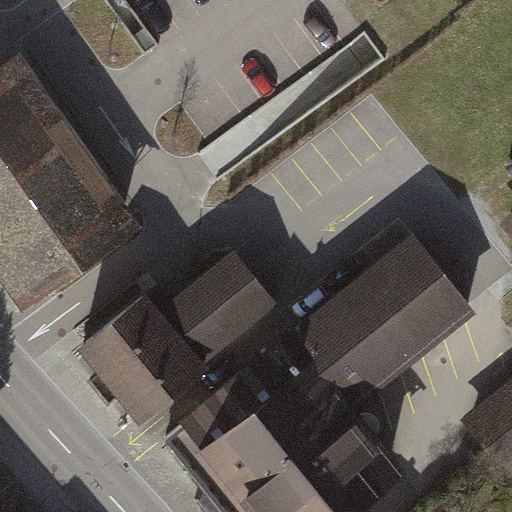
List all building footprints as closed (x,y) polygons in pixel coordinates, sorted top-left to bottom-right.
[(138,228),(15,56),(0,67),(0,276),(24,309),(138,228)] [(511,214),(503,223),(511,233),(511,214)] [(417,234),(180,431),(247,511),(357,511),(409,469),(360,410),(480,310),(417,234)] [(236,247),(162,307),(209,364),(282,304),(236,247)] [(149,291),(80,347),(140,420),(209,364),(162,307),(149,291)] [(511,381),(462,425),(509,479),(511,476),(511,381)]
